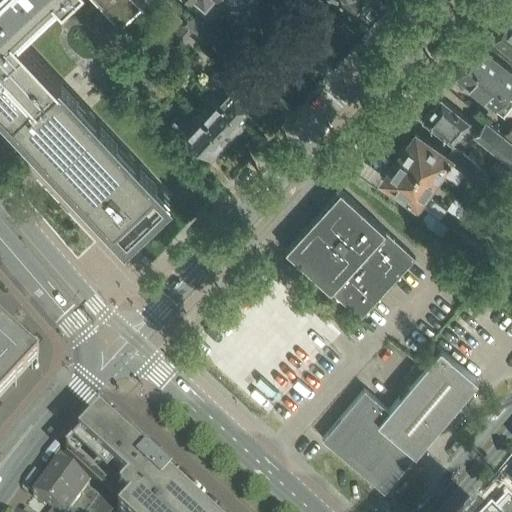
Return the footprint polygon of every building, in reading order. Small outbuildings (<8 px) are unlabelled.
[(139,0),(141,2),(142,0),(0,0),(0,102),(122,231),(164,191),(57,78),(54,74),(12,30),(44,0),(99,0),(120,22),(121,21),(119,19),(139,0)] [(206,30),(204,28),(190,14),(167,37),(175,46),(189,32),(197,39),(206,30)] [(511,22),(509,20),(494,38),(511,52),(511,22)] [(469,63),(506,93),(507,91),(511,94),(511,73),(480,49),(469,63)] [(511,97),(506,93),(469,63),(458,76),(503,112),(511,101),(511,97)] [(234,111),(243,120),(248,114),(250,116),(261,105),(248,92),(251,90),(233,74),(222,86),(219,83),(212,91),(226,104),(226,107),(231,111),(234,111)] [(245,122),(243,120),(234,111),(231,111),(226,107),(226,104),(212,91),(196,108),(198,111),(210,122),(210,125),(215,129),(218,129),(227,137),(233,131),(235,133),(245,122)] [(441,98),(423,120),(451,143),(470,120),(441,98)] [(229,139),(227,137),(218,129),(215,129),(210,125),(210,122),(198,111),(189,121),(186,119),(179,126),(173,120),(164,129),(180,145),(190,135),(193,138),(191,140),(201,149),(203,147),(211,155),(216,149),(218,150),(229,139)] [(511,163),(511,140),(503,133),(486,119),(474,135),(511,165),(511,163)] [(511,122),(503,133),(511,140),(511,122)] [(454,144),(446,154),(416,132),(409,142),(408,142),(404,143),(400,149),(401,152),(399,155),(433,179),(442,165),(466,182),(472,173),(486,183),(491,175),(477,165),(478,164),(454,144)] [(424,191),(433,179),(399,155),(383,178),(440,218),(447,207),(424,191)] [(511,166),(509,170),(497,161),(488,172),(500,181),(501,181),(511,188),(511,166)] [(415,257),(340,189),(286,249),(361,317),(415,257)] [(476,259),(483,248),(427,210),(419,221),(476,259)] [(0,405),(38,364),(0,329),(0,405)] [(402,378),(408,383),(388,407),(364,387),(320,439),(384,492),(478,379),(434,342),(418,361),(423,365),(419,370),(414,365),(402,378)] [(196,511),(191,507),(196,502),(178,485),(173,490),(161,479),(165,474),(151,461),(147,466),(97,420),(64,456),(114,502),(119,497),(129,507),(124,511),(196,511)] [(56,465),(34,495),(32,497),(52,511),(51,511),(115,511),(116,511),(86,490),(88,488),(56,465)]
